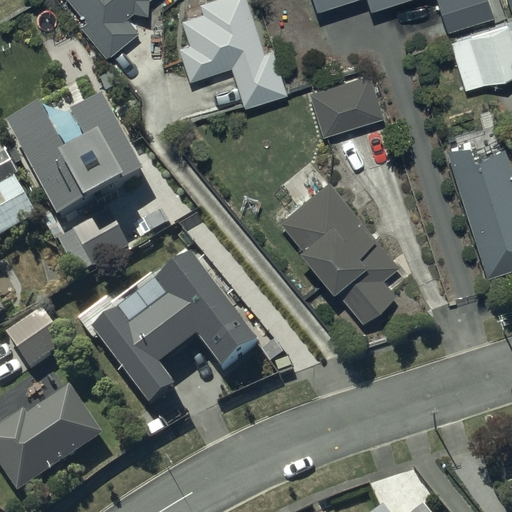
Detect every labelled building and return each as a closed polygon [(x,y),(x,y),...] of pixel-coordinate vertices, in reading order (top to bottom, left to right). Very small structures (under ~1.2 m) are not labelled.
[(69,0),(87,19),(78,27),(104,56),(134,27),(123,15),(129,9),(143,11),(144,0),(69,0)] [(174,45),(184,78),(225,66),(237,106),(282,93),(269,49),(264,50),(249,0),(195,0),(198,11),(176,18),(183,42),(174,45)] [(310,0),(313,9),(340,0),(310,0)] [(497,0),(438,0),(450,37),(504,21),(497,0)] [(511,44),(505,23),(447,41),(462,87),(511,71),(511,44)] [(306,90),(319,133),(385,112),(371,69),(306,90)] [(13,127),(63,218),(145,174),(103,96),(72,113),(89,146),(69,157),(43,110),(13,127)] [(486,271),(511,263),(511,162),(504,140),(473,150),(468,134),(444,142),(486,271)] [(0,143),(0,186),(14,178),(19,175),(1,143),(0,143)] [(0,240),(38,220),(14,178),(0,186),(0,240)] [(325,178),(323,180),(295,202),(276,218),(293,239),(289,243),(324,286),(328,283),(357,319),(392,291),(381,277),(396,265),(325,178)] [(125,250),(105,213),(53,242),(73,279),(125,250)] [(151,407),(176,388),(159,367),(199,337),(225,371),(261,343),(193,255),(157,283),(169,299),(132,327),(120,311),(93,332),(151,407)] [(1,262),(0,262),(0,314),(1,314),(0,312),(0,305),(14,297),(11,293),(16,290),(1,262)] [(8,334),(31,368),(65,345),(42,311),(8,334)] [(251,365),(257,380),(290,369),(287,360),(274,364),(272,358),(251,365)] [(0,427),(0,476),(13,496),(99,438),(67,390),(23,420),(20,415),(0,427)]
